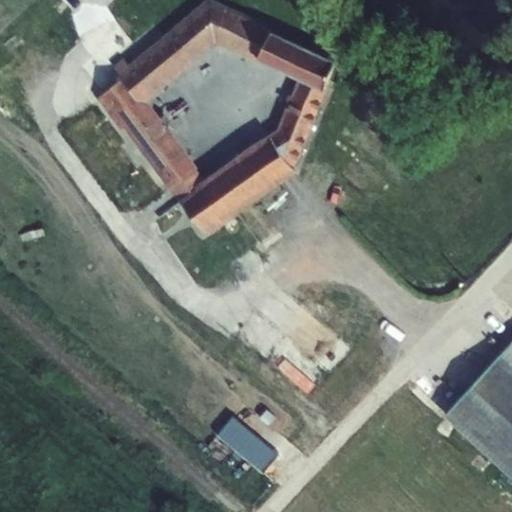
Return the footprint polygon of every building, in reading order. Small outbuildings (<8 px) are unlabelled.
[(60,0),(70,10),(80,0),(60,0)] [(206,235),(298,170),(298,160),(338,69),(209,7),(100,95),(206,235)] [(511,342),(497,359),(511,372),(511,342)] [(511,372),(497,359),(443,417),(511,481),(511,372)] [(264,470),(280,451),(234,414),(218,433),(264,470)] [(435,492),(466,459),(434,429),(403,462),(435,492)]
